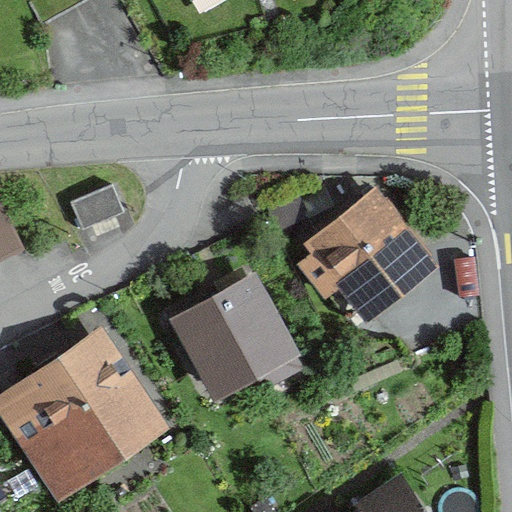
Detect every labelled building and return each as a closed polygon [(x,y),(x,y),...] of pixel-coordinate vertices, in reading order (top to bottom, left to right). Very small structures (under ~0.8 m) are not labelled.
[(173,0),(182,13),(204,0),(173,0)] [(98,187),(56,202),(67,231),(108,216),(98,187)] [(362,199),(300,249),(361,324),(423,275),(362,199)] [(238,287),(161,328),(203,406),(279,365),(238,287)] [(82,338),(0,391),(0,430),(46,501),(147,436),(82,338)] [(337,511),(401,511),(381,482),(337,511)]
